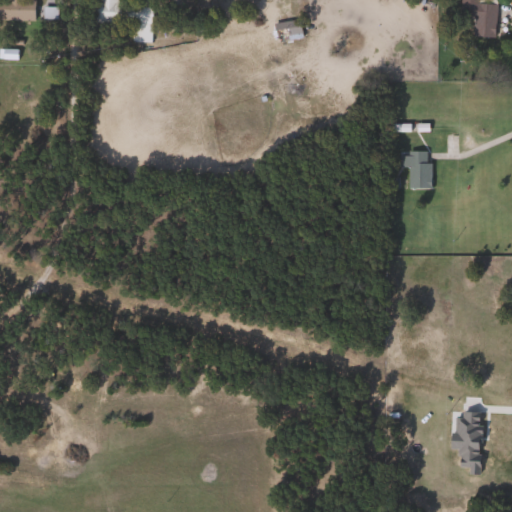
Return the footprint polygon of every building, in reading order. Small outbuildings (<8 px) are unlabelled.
[(0,21),(0,0),(30,0),(30,21),(0,21)] [(123,0),(123,23),(85,23),(85,0),(123,0)] [(492,0),(491,38),(469,37),(470,19),(455,18),(456,0),(492,0)] [(272,42),(269,24),(296,20),(298,39),(272,42)] [(146,33),(141,47),(124,41),(129,27),(146,33)] [(405,167),(395,167),(395,152),(426,152),(426,189),(404,189),(405,167)]
